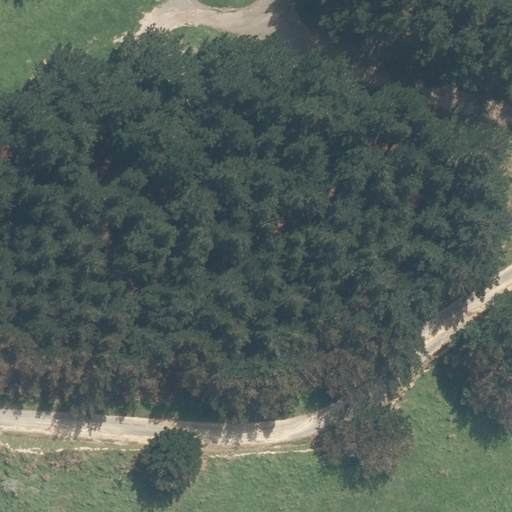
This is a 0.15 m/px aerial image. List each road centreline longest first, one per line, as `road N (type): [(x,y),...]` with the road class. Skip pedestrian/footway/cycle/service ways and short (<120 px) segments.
road 1 (track): [(0,436),(137,450),(283,447),(511,286)]
road 2 (track): [(511,118),(484,118),(283,41),(274,0)]
